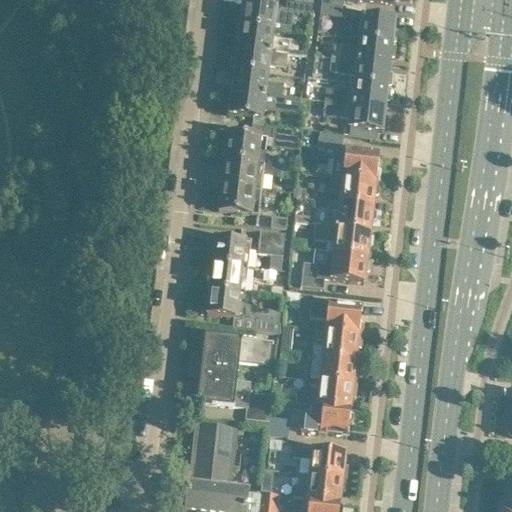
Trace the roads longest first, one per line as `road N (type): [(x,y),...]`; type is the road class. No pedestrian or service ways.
road 1 (unclassified): [(141,511),(205,0)]
road 2 (secondary): [(457,28),(398,511)]
road 3 (secondary): [(443,511),(501,33)]
